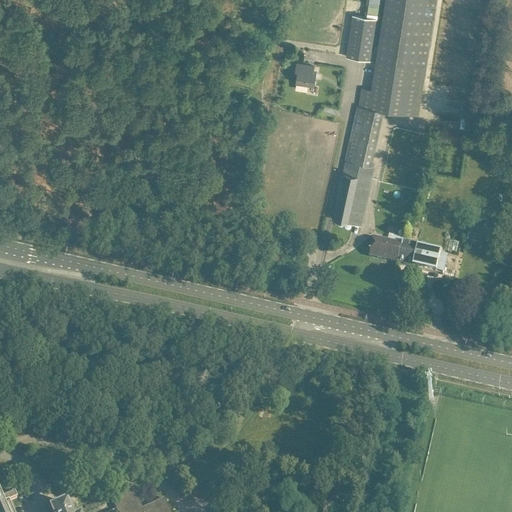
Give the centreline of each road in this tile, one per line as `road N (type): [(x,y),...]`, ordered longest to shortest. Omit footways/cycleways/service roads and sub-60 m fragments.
road 1 (secondary): [(318,319),(0,246)]
road 2 (secondary): [(0,270),(313,339)]
road 3 (secondary): [(313,339),(511,385)]
road 4 (secondary): [(511,363),(318,319)]
